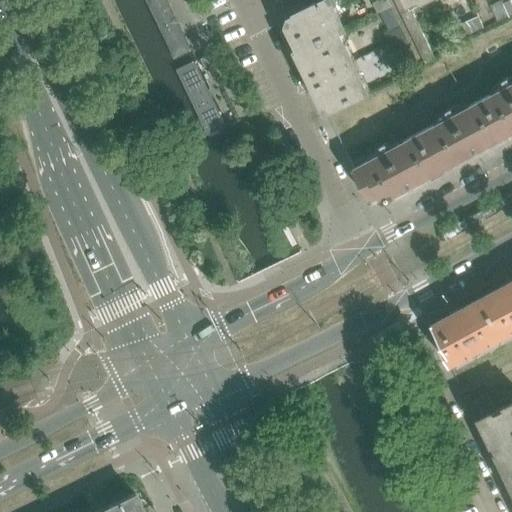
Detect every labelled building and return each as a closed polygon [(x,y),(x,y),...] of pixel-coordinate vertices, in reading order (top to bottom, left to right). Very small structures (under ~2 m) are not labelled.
[(143,0),(172,59),(189,51),(163,0),(143,0)] [(337,26),(333,18),(340,15),(333,0),(323,0),(297,13),(298,14),(291,18),(288,25),(300,49),(339,30),(345,27),(343,24),(337,26)] [(391,8),(387,0),(381,0),(373,4),(378,14),(391,8)] [(408,5),(405,0),(401,0),(396,3),(401,13),(409,8),(408,5)] [(511,0),(510,0),(502,4),(508,16),(509,17),(511,15),(511,0)] [(501,1),(490,6),(498,21),(508,16),(502,4),(501,1)] [(414,19),(409,8),(401,13),(405,23),(414,19)] [(394,20),(389,10),(379,15),(383,25),(394,20)] [(478,17),(466,22),(471,34),(483,28),(478,17)] [(419,29),(414,19),(405,23),(410,33),(419,29)] [(406,37),(401,28),(387,34),(392,44),(406,37)] [(424,39),(419,29),(410,33),(415,43),(424,39)] [(347,59),(340,45),(345,42),(339,30),(300,49),(297,50),(312,81),(354,60),(352,57),(347,59)] [(453,43),(448,33),(437,39),(443,49),(453,43)] [(419,68),(409,46),(410,46),(406,37),(392,44),(396,52),(404,48),(415,70),(419,68)] [(429,49),(424,39),(415,43),(420,53),(429,49)] [(434,59),(432,55),(429,49),(420,53),(425,64),(434,59)] [(206,136),(225,127),(191,60),(174,69),(206,136)] [(207,60),(200,64),(205,74),(212,70),(207,60)] [(369,91),(362,77),(357,80),(350,66),(356,63),(354,60),(312,81),(327,111),(369,91)] [(511,133),(511,82),(486,97),(507,136),(511,133)] [(507,136),(486,97),(421,132),(442,171),(507,136)] [(442,171),(421,132),(399,144),(354,169),(371,201),(381,196),(384,202),(388,200),(389,201),(392,200),(392,198),(442,171)] [(277,166),(271,154),(262,159),(268,171),(277,166)] [(504,336),(511,331),(511,281),(483,297),(504,336)] [(450,365),(501,338),(504,336),(483,297),(433,325),(444,346),(441,348),(450,365)] [(494,408),(487,394),(471,402),(468,395),(465,397),(475,418),(494,408)] [(511,402),(481,418),(510,477),(511,476),(511,402)] [(142,511),(134,494),(96,511),(142,511)]
